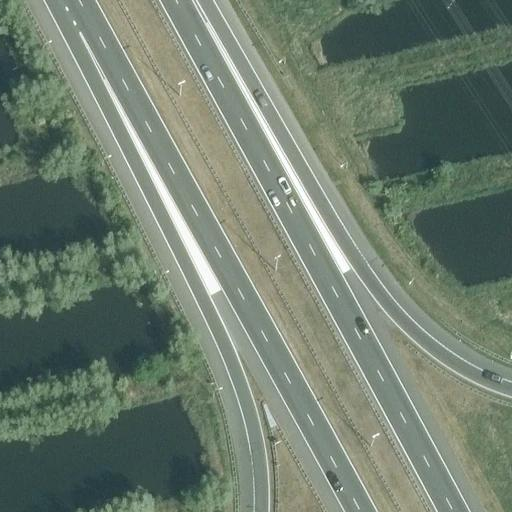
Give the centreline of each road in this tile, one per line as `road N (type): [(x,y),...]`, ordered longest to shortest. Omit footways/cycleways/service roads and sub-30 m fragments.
road 1 (motorway): [(455,511),(174,0)]
road 2 (motorway): [(89,24),(356,511)]
road 3 (motorway): [(89,24),(249,415),(262,511)]
road 4 (motorway): [(511,390),(460,369),(376,291),(185,0)]
